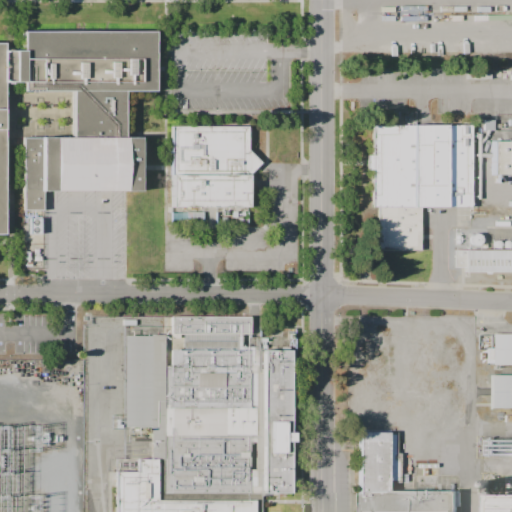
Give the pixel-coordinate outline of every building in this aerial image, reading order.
[(48,196),(142,196),(142,141),(128,141),(128,96),(157,96),(157,35),(25,35),(25,51),(25,84),(25,96),(74,96),(74,140),(28,140),(28,216),(48,216),(48,196)] [(0,235),(0,45),(6,45),(6,51),(25,51),(25,84),(6,84),(7,235),(0,235)] [(422,209),(472,209),(472,127),(373,127),(373,209),(380,209),(380,252),(422,252),(422,209)] [(172,130),(248,130),(248,152),(261,165),(248,178),(247,210),(171,210),(172,130)] [(490,176),(511,176),(511,144),(490,144),(490,176)] [(23,210),(23,234),(40,234),(39,210),(23,210)] [(458,253),(511,253),(511,275),(464,275),(464,270),(458,270),(458,253)] [(141,461),(154,461),(154,430),(128,430),(128,338),(175,338),(175,319),(254,319),(254,336),(246,336),(246,352),(291,352),(291,496),(266,496),(266,511),(120,511),(120,474),(141,474),(141,461)] [(493,336),(511,336),(511,367),(493,367),(493,336)] [(511,410),(492,410),(492,377),(511,377),(511,410)] [(455,511),(456,494),(388,494),(388,482),(402,482),(402,455),(398,455),(398,435),(358,435),(358,511),(455,511)] [(511,497),(511,511),(480,511),(480,498),(511,497)]
